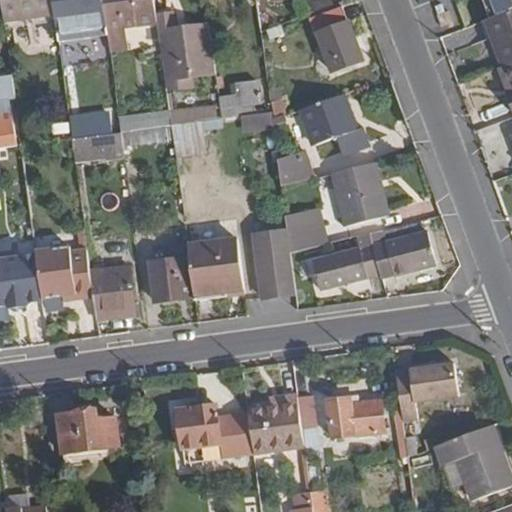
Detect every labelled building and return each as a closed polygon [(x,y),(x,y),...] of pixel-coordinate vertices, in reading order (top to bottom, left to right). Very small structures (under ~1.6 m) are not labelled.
[(53,0),(1,0),(5,23),(56,16),(53,0)] [(154,0),(102,0),(106,24),(156,17),(154,0)] [(511,12),(511,0),(493,0),(500,17),(511,12)] [(349,21),(348,22),(341,4),(311,17),(332,73),(364,60),(349,21)] [(453,22),(449,12),(438,16),(442,26),(453,22)] [(511,12),(488,22),(505,67),(506,66),(511,64),(511,12)] [(156,17),(161,52),(167,93),(193,89),(192,79),(216,76),(209,26),(176,30),(174,14),(156,17)] [(81,28),(86,63),(110,59),(106,25),(81,28)] [(265,31),(267,36),(283,29),(281,25),(265,31)] [(283,29),(267,36),(270,40),(285,35),(283,29)] [(505,67),(499,69),(511,103),(511,81),(506,66),(505,67)] [(236,96),(219,98),(222,121),(240,119),(238,109),(260,106),(256,82),(234,86),(236,96)] [(315,147),(358,131),(345,95),(300,112),(315,147)] [(9,101),(0,102),(0,114),(12,113),(9,101)] [(214,107),(170,113),(172,128),(204,124),(216,122),(214,107)] [(0,149),(17,147),(12,113),(0,114),(0,149)] [(161,115),(130,119),(131,134),(162,129),(161,115)] [(272,115),(241,119),(243,135),(274,130),(272,115)] [(107,132),(105,116),(85,119),(86,131),(87,135),(107,132)] [(84,117),(70,118),(72,133),(86,131),(85,119),(84,117)] [(204,124),(172,128),(174,143),(176,158),(209,153),(204,124)] [(131,134),(120,135),(123,149),(174,143),(172,128),(162,129),(131,134)] [(120,135),(72,140),(75,164),(106,161),(106,162),(124,160),(123,149),(120,135)] [(304,152),(278,161),(282,187),(315,179),(304,152)] [(346,226),(389,216),(376,165),(332,175),(346,226)] [(27,183),(18,185),(19,196),(29,195),(27,183)] [(319,209),(286,217),(288,231),(291,253),(328,244),(319,209)] [(436,266),(427,232),(384,243),(381,230),(369,234),(372,246),(380,277),(381,280),(436,266)] [(254,236),(263,299),(297,294),(291,253),(288,231),(254,236)] [(369,234),(356,236),(359,249),(372,246),(369,234)] [(192,247),(189,248),(190,256),(195,297),(228,293),(227,288),(245,286),(239,241),(192,247)] [(189,248),(188,244),(168,247),(169,259),(190,256),(189,248)] [(86,246),(37,253),(37,255),(43,299),(93,292),(90,272),(86,246)] [(313,261),(321,291),(380,277),(372,246),(359,249),(313,261)] [(37,255),(0,260),(0,308),(9,307),(10,309),(28,306),(28,304),(44,302),(43,299),(37,255)] [(195,297),(190,256),(169,259),(148,261),(153,305),(195,299),(195,297)] [(129,268),(90,272),(93,292),(97,320),(133,316),(129,268)] [(245,286),(227,288),(228,293),(229,298),(246,296),(245,286)] [(26,399),(30,430),(46,429),(41,397),(26,399)] [(281,407),(250,410),(256,453),(305,447),(302,427),(298,398),(298,397),(280,398),(281,407)] [(312,397),(298,398),(302,427),(317,425),(312,397)] [(353,404),(352,399),(330,402),(334,439),(385,433),(382,402),(353,404)] [(221,446),(216,407),(177,411),(182,451),(221,446)] [(99,422),(98,411),(59,416),(64,456),(120,449),(116,420),(99,422)] [(409,460),(402,412),(395,413),(400,460),(409,460)] [(317,425),(302,427),(305,447),(306,454),(320,451),(317,425)] [(497,426),(491,428),(506,468),(511,466),(497,426)] [(491,428),(437,449),(445,468),(460,463),(468,487),(474,502),(511,487),(511,466),(506,468),(491,428)] [(460,463),(445,468),(453,492),(468,487),(460,463)] [(313,508),(313,511),(329,511),(327,492),(311,494),(313,508)] [(6,497),(8,510),(32,507),(30,493),(6,497)] [(313,508),(311,494),(292,496),(294,511),(313,508)]
